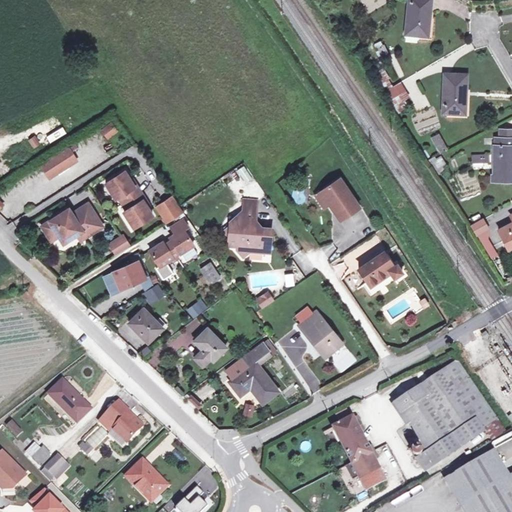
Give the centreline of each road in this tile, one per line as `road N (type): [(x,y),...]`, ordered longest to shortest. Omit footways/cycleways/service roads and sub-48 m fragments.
road 1 (unclassified): [(223,458),(0,239)]
road 2 (residential): [(223,458),(392,366)]
road 3 (residential): [(392,366),(511,301)]
road 4 (residential): [(318,256),(392,366)]
